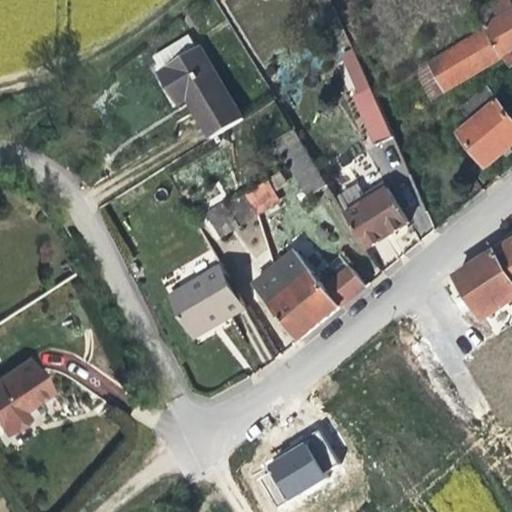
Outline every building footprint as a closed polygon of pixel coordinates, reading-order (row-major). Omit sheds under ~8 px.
[(491,35),(507,62),(511,70),(511,0),(505,0),(482,20),(491,35)] [(491,35),(431,68),(447,96),(507,62),(491,35)] [(194,43),(161,64),(170,77),(204,57),(194,43)] [(204,57),(170,77),(167,79),(176,94),(186,111),(202,102),(208,110),(198,116),(218,148),(234,138),(251,128),(208,55),(204,57)] [(433,104),(447,96),(431,68),(415,77),(433,104)] [(508,157),(511,154),(511,119),(489,92),(463,114),(476,129),(462,140),(490,172),(508,157)] [(375,100),(358,110),(380,157),(398,149),(375,100)] [(331,191),(300,138),(286,146),(317,200),(331,191)] [(257,184),(222,212),(238,231),(271,204),(257,184)] [(412,229),(390,193),(348,220),(370,256),(392,241),(412,229)] [(511,248),(510,250),(497,258),(511,280),(511,248)] [(485,326),(511,307),(511,280),(497,258),(458,284),(467,298),(475,311),(485,326)] [(301,259),(283,273),(292,292),(324,328),(369,291),(354,272),(329,293),(320,283),(301,259)] [(223,272),(171,303),(194,340),(220,324),(228,319),(231,324),(248,314),(223,272)] [(301,346),(324,328),(292,292),(283,273),(260,293),(279,318),(301,346)] [(475,311),(467,298),(454,306),(460,315),(463,319),(475,311)] [(231,324),(228,319),(220,324),(194,340),(197,344),(231,324)] [(396,331),(422,373),(436,364),(409,320),(396,331)] [(34,408),(49,399),(30,367),(0,386),(0,439),(2,443),(27,427),(21,417),(34,408)] [(511,463),(511,409),(463,440),(476,462),(486,479),(511,463)] [(265,465),(286,499),(338,467),(317,433),(265,465)]
